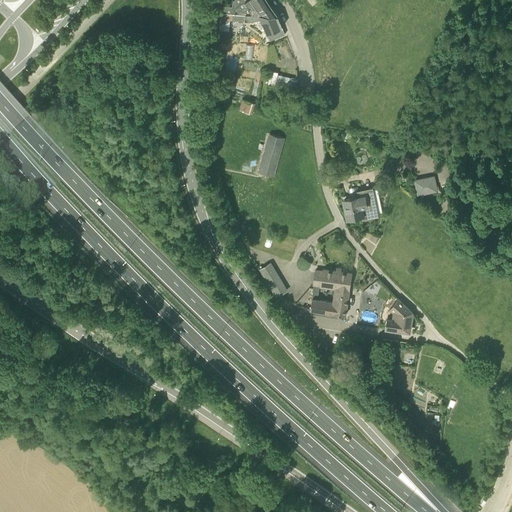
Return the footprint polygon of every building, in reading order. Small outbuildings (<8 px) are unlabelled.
[(240,13),(278,15),(267,0),(258,6),(261,10),(252,10),(252,11),(237,10),(236,13),(220,12),(219,19),(240,20),(240,13)] [(220,5),(220,12),(236,13),(237,10),(252,11),(252,10),(261,10),(258,6),(267,0),(232,0),(232,6),(220,5)] [(285,34),(278,15),(240,13),(240,20),(255,20),(262,18),(272,39),(285,34)] [(228,41),(229,30),(219,29),(218,40),(228,41)] [(258,57),(258,44),(248,44),(248,57),(258,57)] [(270,82),(291,85),(293,75),(271,71),(270,82)] [(205,98),(211,99),(216,100),(221,101),(223,88),(218,87),(218,84),(212,83),(208,82),(205,98)] [(254,114),(258,104),(243,98),(239,109),(254,114)] [(273,176),(284,137),(270,133),(259,172),(273,176)] [(418,194),(437,190),(434,175),(415,179),(418,194)] [(378,214),(373,188),(359,190),(360,196),(344,199),(348,217),(364,214),(364,217),(378,214)] [(446,209),(449,205),(443,201),(439,207),(445,211),(446,209)] [(277,296),(286,291),(270,263),(260,269),(277,296)] [(313,283),(336,287),(349,289),(352,273),(323,268),(322,270),(315,270),(313,283)] [(349,289),(336,287),(334,302),(312,298),(310,309),(323,311),(345,315),(349,289)] [(409,332),(413,312),(398,298),(390,309),(392,311),(391,318),(387,318),(385,328),(409,332)]
